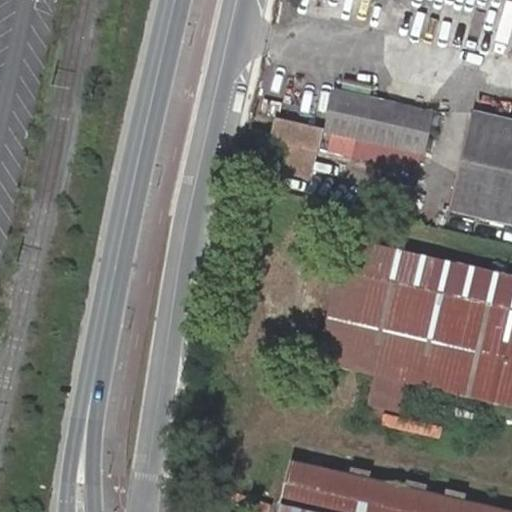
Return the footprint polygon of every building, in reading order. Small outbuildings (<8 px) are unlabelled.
[(331,86),(322,127),(419,148),(428,108),(331,86)] [(511,219),(511,115),(469,106),(446,204),(511,219)] [(274,116),(269,141),(311,151),(316,126),(274,116)] [(511,271),(352,234),(326,359),(382,372),(375,403),(407,410),(414,379),(511,401),(511,271)] [(511,511),(511,508),(301,461),(289,511),(511,511)]
